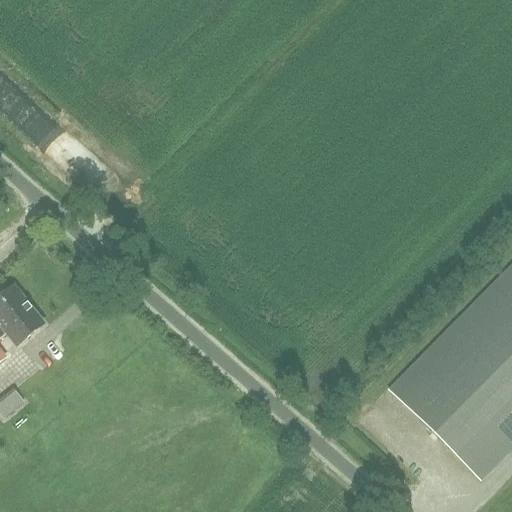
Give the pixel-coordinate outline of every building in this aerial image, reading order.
[(0,68),(0,108),(11,118),(31,96),(0,68)] [(480,482),(511,450),(511,269),(390,393),(480,482)] [(17,349),(45,326),(15,289),(0,301),(0,365),(6,361),(0,353),(0,342),(7,336),(17,349)] [(71,388),(100,361),(85,346),(56,373),(71,388)] [(122,383),(79,425),(101,447),(144,405),(122,383)]
